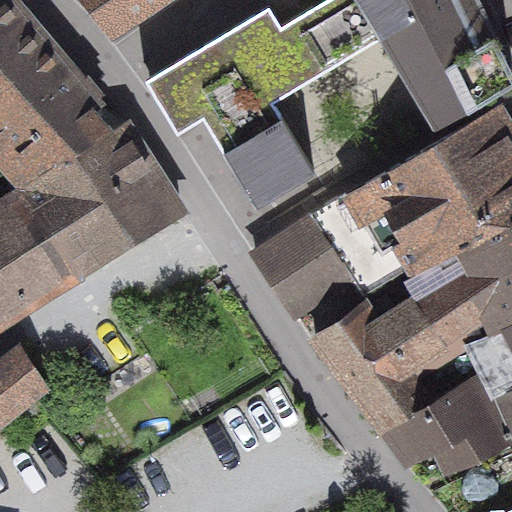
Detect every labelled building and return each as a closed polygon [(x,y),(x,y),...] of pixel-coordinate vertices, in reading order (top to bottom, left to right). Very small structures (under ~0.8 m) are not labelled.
[(0,0),(0,138),(40,182),(111,135),(94,111),(105,105),(21,0),(0,0)] [(85,0),(113,35),(165,0),(85,0)] [(271,5),(149,79),(179,133),(206,116),(259,205),(316,170),(274,101),(384,35),(437,124),(511,79),(511,67),(477,0),(325,0),(318,4),(283,25),(271,5)] [(511,209),(511,128),(499,108),(386,174),(256,251),(297,311),(360,270),(371,287),(423,255),(511,209)] [(0,323),(3,328),(185,214),(130,122),(111,135),(40,182),(0,207),(0,323)] [(511,220),(461,247),(408,280),(421,302),(449,344),(479,325),(467,307),(511,287),(511,220)] [(511,325),(511,287),(467,307),(479,325),(491,319),(498,331),(511,325)] [(388,295),(320,343),(381,429),(432,400),(414,375),(443,360),(438,352),(449,344),(421,302),(399,315),(388,295)] [(511,325),(498,331),(475,343),(502,397),(511,393),(511,325)] [(0,365),(0,432),(7,427),(4,418),(46,386),(22,347),(0,365)] [(510,442),(473,376),(432,400),(381,429),(408,462),(438,447),(446,467),(510,442)] [(511,393),(502,397),(511,419),(511,393)]
